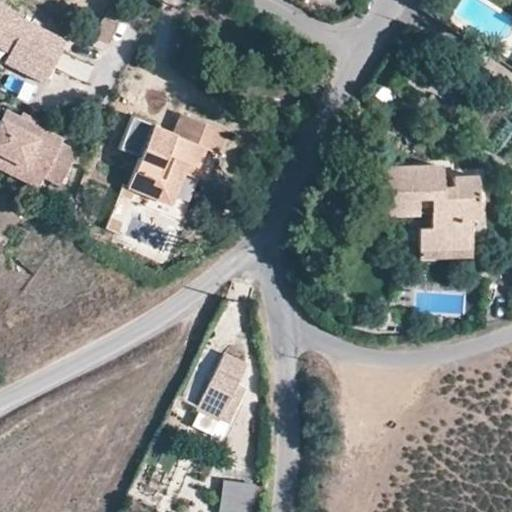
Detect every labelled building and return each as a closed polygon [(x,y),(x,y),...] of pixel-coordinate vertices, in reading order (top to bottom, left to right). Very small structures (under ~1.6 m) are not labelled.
[(45,87),(68,42),(0,7),(0,49),(9,54),(3,65),(45,87)] [(96,37),(109,43),(118,24),(105,18),(96,37)] [(1,108),(0,111),(0,155),(41,175),(58,183),(74,151),(57,143),(60,137),(1,108)] [(169,205),(182,176),(186,166),(197,171),(204,154),(218,160),(229,136),(183,116),(174,136),(153,127),(127,185),(122,183),(116,196),(129,201),(134,189),(147,195),(169,205)] [(0,168),(36,186),(41,175),(0,155),(0,168)] [(192,180),(197,171),(186,166),(182,176),(192,180)] [(417,249),(470,248),(471,217),(477,217),(476,176),(450,176),(450,185),(440,186),(440,167),(378,168),(378,214),(416,214),(416,200),(429,200),(430,228),(417,228),(417,249)] [(103,228),(116,234),(121,221),(108,216),(103,228)] [(409,320),(408,304),(388,305),(389,320),(409,320)] [(198,412),(219,421),(243,366),(224,357),(198,412)] [(250,511),(253,484),(224,481),(221,511),(228,511),(250,511)]
